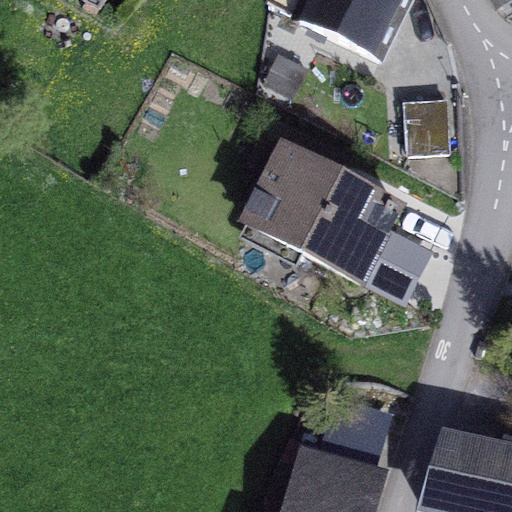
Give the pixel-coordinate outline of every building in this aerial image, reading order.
[(81,0),(100,11),(107,0),(81,0)] [(275,0),(270,11),(379,66),(412,0),(275,0)] [(409,159),(451,157),(448,105),(406,108),(409,159)] [(304,258),(361,288),(399,216),(342,186),(318,174),(328,156),(275,129),(265,148),(283,158),(270,183),(246,229),(304,258)] [(250,173),(270,183),(283,158),(265,148),(263,148),(250,173)] [(318,174),(342,186),(351,168),(328,156),(318,174)] [(297,271),(304,258),(246,229),(239,242),(297,271)] [(511,511),(511,461),(443,446),(428,511),(511,511)] [(308,457),(291,511),(374,511),(384,478),(308,457)]
